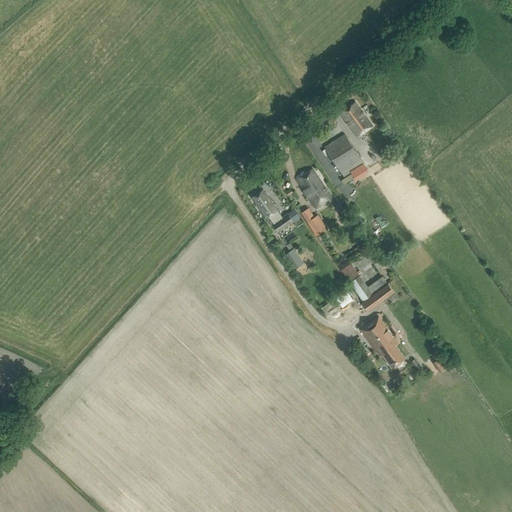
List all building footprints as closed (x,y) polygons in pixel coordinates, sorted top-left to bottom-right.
[(340,113),(357,137),(373,126),(356,102),(340,113)] [(340,172),(342,175),(344,177),(341,179),(343,183),(354,177),(355,179),(368,171),(365,165),(361,159),(345,134),(324,146),(340,172)] [(296,179),(316,208),(332,198),(313,169),(296,179)] [(277,209),(262,189),(252,196),(266,216),(277,209)] [(301,212),(306,221),(316,236),(327,229),(317,214),(313,217),(308,207),(301,212)] [(278,231),(293,221),(287,213),(273,223),(278,231)] [(293,248),(283,255),(293,269),(303,263),(293,248)] [(359,259),(366,264),(371,258),(364,253),(359,259)] [(351,262),(340,269),(349,282),(363,301),(373,293),(352,264),(351,262)] [(363,301),(361,302),(368,311),(394,291),(388,283),(373,293),(363,301)] [(347,289),(335,297),(342,307),(353,299),(347,289)] [(378,316),(360,329),(379,355),(381,353),(392,367),(404,357),(394,344),(397,342),(378,316)] [(417,336),(413,339),(418,348),(423,346),(417,336)] [(411,351),(405,340),(400,343),(406,354),(411,351)]
